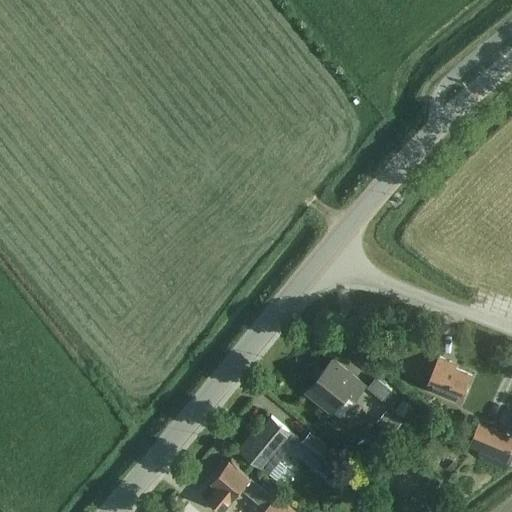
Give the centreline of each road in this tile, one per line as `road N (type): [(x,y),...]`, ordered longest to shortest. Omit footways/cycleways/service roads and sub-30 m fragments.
road 1 (tertiary): [(104,511),(321,257)]
road 2 (tertiary): [(321,257),(428,136),(511,61)]
road 3 (unclassified): [(511,329),(321,257)]
